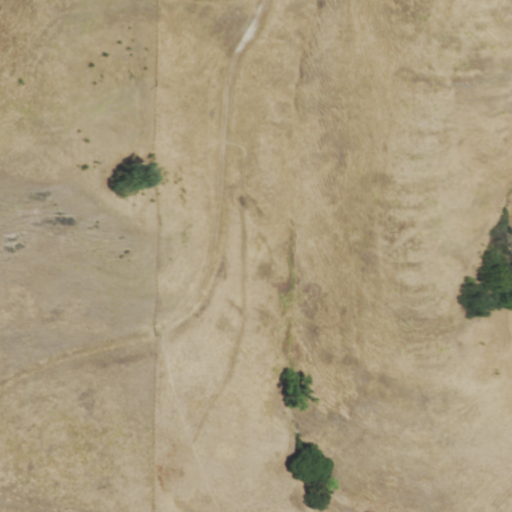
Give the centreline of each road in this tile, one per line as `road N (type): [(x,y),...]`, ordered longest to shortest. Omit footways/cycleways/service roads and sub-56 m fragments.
road 1 (track): [(180,511),(179,467),(231,349),(238,178),(222,108),(261,0)]
road 2 (track): [(156,331),(0,383)]
